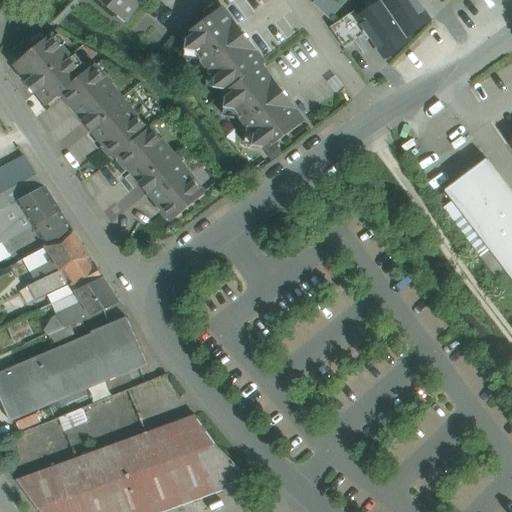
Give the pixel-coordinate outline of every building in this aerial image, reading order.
[(99,0),(124,21),(142,0),(99,0)] [(341,0),(315,0),(321,13),(343,3),(341,0)] [(380,0),(382,2),(406,37),(430,21),(415,0),(380,0)] [(409,41),(406,37),(382,2),(358,19),(385,58),(409,41)] [(222,8),(185,36),(187,40),(186,50),(204,52),(203,60),(209,69),(217,70),(215,88),(224,89),(226,92),(227,93),(262,66),(262,67),(265,65),(222,8)] [(51,35),(16,65),(30,82),(27,84),(35,94),(38,92),(49,105),(63,94),(62,93),(84,75),(83,75),(51,35)] [(94,66),(83,75),(84,75),(62,93),(63,94),(65,96),(63,98),(69,106),(71,104),(85,121),(84,121),(92,131),(93,130),(107,147),(105,149),(111,157),(113,155),(116,159),(119,156),(119,155),(144,135),(143,134),(147,131),(94,66)] [(262,66),(227,93),(226,92),(223,94),(226,98),(225,108),(242,110),(241,118),(248,127),(256,128),(253,146),(263,147),(266,151),(304,123),(262,67),(262,66)] [(205,194),(151,128),(147,131),(143,134),(144,135),(119,155),(119,156),(122,158),(119,160),(126,168),(128,166),(142,183),(141,184),(149,193),(150,193),(164,210),(162,211),(168,219),(170,217),(173,221),(205,194)] [(24,156),(0,168),(0,211),(4,210),(17,203),(45,188),(24,156)] [(511,192),(487,160),(446,191),(511,278),(511,192)] [(45,188),(17,203),(32,226),(60,212),(45,188)] [(19,233),(4,210),(0,211),(0,229),(6,240),(19,233)] [(60,212),(32,226),(37,233),(47,249),(76,235),(60,212)] [(32,226),(19,233),(24,241),(37,233),(32,226)] [(6,240),(2,242),(8,252),(24,241),(19,233),(6,240)] [(76,235),(47,249),(49,252),(43,255),(48,262),(30,272),(36,284),(47,279),(62,272),(90,258),(76,235)] [(49,252),(47,249),(24,261),(30,272),(48,262),(43,255),(49,252)] [(90,258),(62,272),(69,282),(76,294),(105,281),(90,258)] [(62,272),(47,279),(54,290),(69,282),(62,272)] [(36,284),(43,295),(46,293),(54,290),(47,279),(36,284)] [(105,281),(76,294),(83,305),(91,317),(120,304),(105,281)] [(69,282),(54,290),(46,293),(52,306),(76,294),(69,282)] [(43,295),(36,284),(29,288),(35,299),(43,295)] [(52,306),(58,317),(68,312),(83,305),(76,294),(52,306)] [(68,312),(76,323),(91,317),(83,305),(68,312)] [(76,323),(68,312),(58,317),(65,328),(76,323)] [(58,317),(54,320),(49,327),(54,333),(65,328),(58,317)] [(127,318),(110,326),(130,372),(131,374),(148,367),(127,318)] [(94,335),(0,373),(0,398),(9,422),(130,372),(110,326),(93,333),(94,335)] [(119,389),(122,402),(136,399),(137,403),(175,393),(170,376),(119,389)] [(106,399),(55,416),(60,430),(111,413),(106,399)] [(39,510),(215,446),(197,420),(18,482),(39,510)] [(39,510),(40,511),(154,511),(247,479),(215,446),(39,510)]
